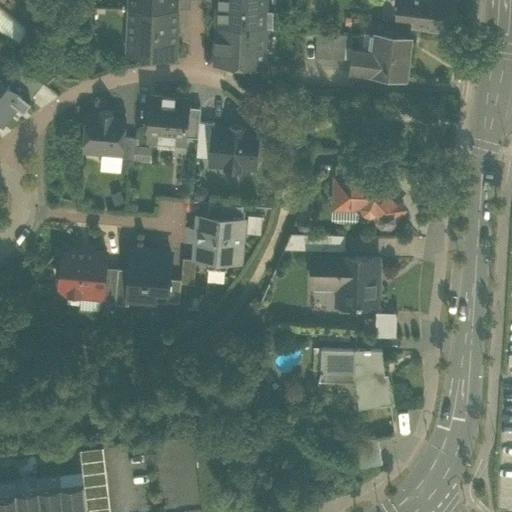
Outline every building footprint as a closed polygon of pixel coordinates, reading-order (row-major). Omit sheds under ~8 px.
[(129,0),(129,8),(130,8),(166,9),(174,10),(173,0),(129,0)] [(217,0),(217,25),(265,27),(266,11),(266,0),(217,0)] [(423,27),(452,31),(456,0),(399,0),(398,12),(413,14),(411,25),(423,27)] [(0,27),(14,38),(24,24),(0,6),(0,27)] [(165,21),(166,9),(130,8),(128,41),(135,41),(134,54),(176,56),(177,22),(165,21)] [(165,21),(177,22),(177,10),(174,10),(166,9),(165,21)] [(273,11),(266,11),(265,27),(273,27),(273,11)] [(245,63),(264,64),(264,63),(265,27),(217,25),(216,62),(245,63)] [(315,57),(351,58),(352,49),(352,35),(316,33),(315,57)] [(364,33),(362,50),(374,52),(377,34),(364,33)] [(371,74),(404,78),(409,45),(410,37),(377,33),(377,34),(374,52),(374,56),(371,73),(371,74)] [(350,71),(371,73),(374,56),(352,49),(351,58),(350,71)] [(13,63),(2,77),(30,99),(43,82),(13,63)] [(244,75),(268,76),(269,63),(264,63),(264,64),(245,63),(244,75)] [(24,110),(31,101),(30,99),(2,77),(0,75),(0,121),(2,123),(17,105),(24,110)] [(148,139),(186,142),(186,136),(189,106),(189,98),(175,97),(175,95),(163,94),(163,96),(152,95),(148,139)] [(186,136),(198,137),(199,121),(201,107),(189,106),(186,136)] [(83,150),(122,154),(124,136),(126,118),(114,117),(114,114),(99,112),(99,115),(87,114),(83,150)] [(215,123),(199,121),(198,137),(196,155),(210,156),(213,128),(214,129),(215,123)] [(225,168),(240,169),(240,165),(256,166),(259,133),(243,131),(243,128),(229,127),(229,130),(214,129),(213,128),(210,156),(210,162),(226,164),(225,168)] [(121,172),(132,173),(136,137),(124,136),(122,154),(121,172)] [(342,181),(358,181),(363,177),(371,177),(372,165),(336,164),(335,181),(342,181)] [(383,223),(389,223),(394,219),(394,215),(402,207),(389,194),(384,194),(384,182),(380,178),(371,177),(363,177),(358,181),(342,181),(338,184),(338,198),(342,203),(362,204),(364,210),(370,213),(376,210),(379,214),(379,218),(383,223)] [(181,215),(182,196),(156,194),(154,212),(181,215)] [(207,214),(242,217),(243,205),(208,202),(207,214)] [(207,267),(227,269),(227,260),(239,261),(243,218),(242,217),(207,214),(199,214),(195,257),(207,259),(207,267)] [(284,248),(321,249),(322,233),(291,232),(291,233),(284,248)] [(345,234),(322,233),(321,249),(345,250),(345,235),(345,234)] [(101,295),(103,295),(105,266),(107,252),(72,248),(63,256),(61,284),(68,292),(101,295)] [(129,298),(167,301),(169,277),(171,257),(149,255),(150,249),(132,248),(130,268),(128,297),(129,298)] [(356,304),(377,304),(378,256),(313,254),(312,287),(314,287),(314,282),(332,282),(336,287),(338,288),(338,303),(340,303),(340,302),(356,302),(356,304)] [(183,256),(182,278),(193,279),(195,257),(183,256)] [(101,302),(115,303),(118,267),(105,266),(103,295),(101,295),(101,302)] [(115,303),(129,304),(129,298),(128,297),(130,268),(118,267),(115,303)] [(179,302),(182,278),(169,277),(167,301),(179,302)] [(375,336),(396,336),(397,312),(376,311),(375,336)] [(356,380),(359,407),(392,401),(388,372),(385,373),(381,349),(357,348),(322,347),(321,370),(354,371),(356,380)] [(319,379),(356,380),(354,371),(321,370),(319,379)] [(194,436),(195,448),(218,445),(217,433),(194,436)] [(385,462),(380,434),(354,438),(359,465),(385,462)] [(160,511),(198,511),(193,436),(156,438),(160,511)] [(195,448),(197,459),(220,457),(218,445),(195,448)] [(81,449),(82,460),(105,457),(103,447),(81,449)] [(82,460),(83,473),(106,469),(105,457),(82,460)] [(197,459),(198,471),(221,469),(220,457),(197,459)] [(84,482),(84,485),(108,482),(106,469),(83,473),(84,482)] [(198,471),(200,483),(223,480),(221,469),(198,471)] [(200,483),(201,495),(224,492),(223,480),(200,483)] [(84,482),(61,485),(64,511),(87,511),(87,508),(86,497),(84,485),(84,482)] [(84,485),(86,497),(109,493),(108,482),(84,485)] [(64,511),(61,485),(39,488),(41,511),(64,511)] [(17,490),(17,494),(19,511),(41,511),(39,488),(17,490)] [(201,495),(202,507),(225,504),(224,492),(201,495)] [(86,497),(87,508),(110,505),(109,493),(86,497)] [(19,511),(17,494),(0,496),(0,511),(19,511)]
